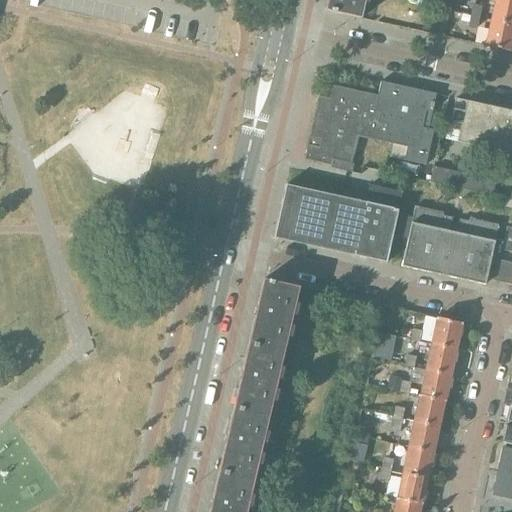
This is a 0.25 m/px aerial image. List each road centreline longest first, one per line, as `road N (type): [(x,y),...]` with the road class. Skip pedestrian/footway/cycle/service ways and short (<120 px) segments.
road 1 (residential): [(502,311),(224,252)]
road 2 (tertiary): [(164,511),(224,252)]
road 3 (residential): [(511,80),(287,33)]
road 4 (residential): [(457,511),(502,311)]
road 5 (tertiary): [(224,252),(256,113)]
